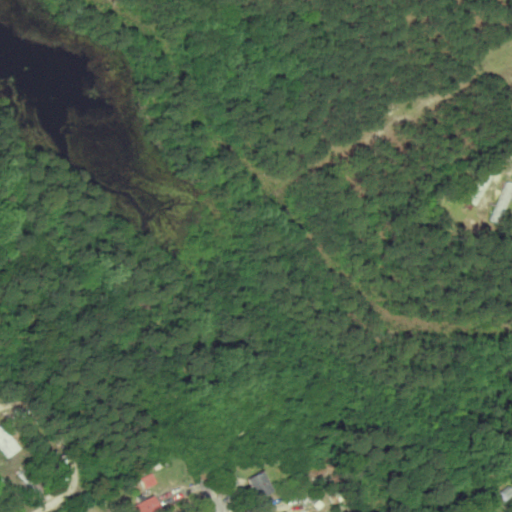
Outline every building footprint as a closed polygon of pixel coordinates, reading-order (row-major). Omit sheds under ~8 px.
[(465,199),(473,204),(494,168),(487,164),(465,199)] [(511,188),(511,183),(506,181),(490,219),(498,223),(511,188)] [(0,447),(7,456),(19,447),(0,424),(0,447)] [(246,478),(256,499),(272,491),(261,470),(246,478)] [(130,504),(133,511),(158,511),(152,495),(130,504)]
